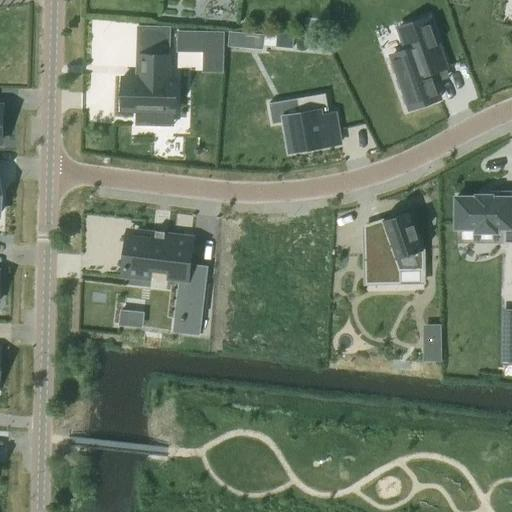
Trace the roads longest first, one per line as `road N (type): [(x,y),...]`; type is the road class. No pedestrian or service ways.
road 1 (residential): [(48,167),(156,187),(304,190),(346,185),(511,115)]
road 2 (unclassified): [(38,511),(48,167)]
road 3 (unclassified): [(48,167),(53,0)]
